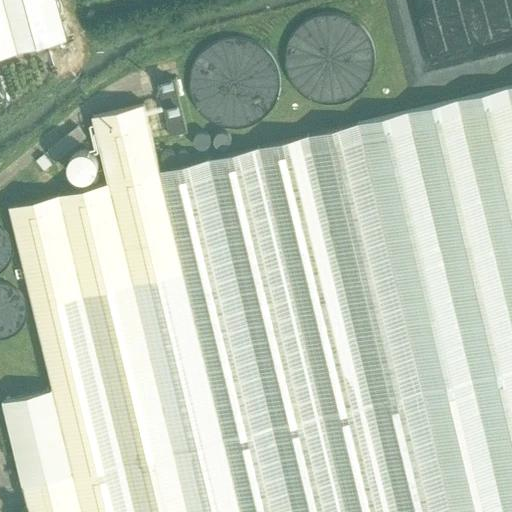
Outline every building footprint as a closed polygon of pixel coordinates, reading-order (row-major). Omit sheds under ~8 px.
[(0,0),(0,56),(67,39),(56,0),(0,0)] [(170,135),(187,131),(174,78),(157,82),(170,135)] [(511,511),(511,85),(160,169),(145,103),(93,115),(109,182),(10,205),(53,388),(4,400),(4,399),(2,399),(23,485),(24,485),(30,511),(511,511)] [(68,149),(86,133),(79,125),(61,140),(68,149)] [(98,164),(97,158),(95,154),(90,151),(84,149),(80,150),(74,153),(71,158),(70,162),(70,168),(72,172),(77,176),(83,178),(89,177),(94,174),(97,170),(98,164)]
